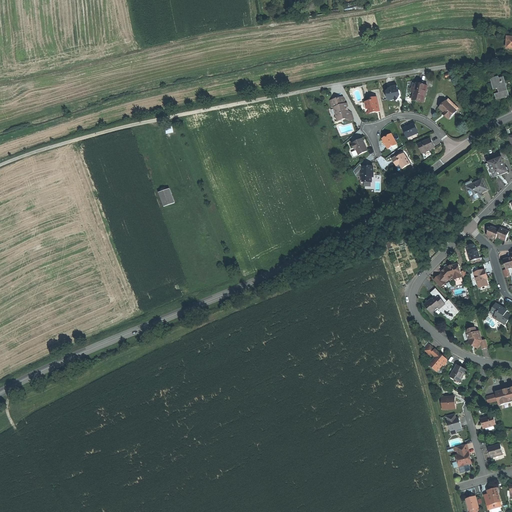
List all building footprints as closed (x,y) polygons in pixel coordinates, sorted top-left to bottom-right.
[(494,90),(500,88),(501,93),(496,94),(498,100),(506,98),(510,96),(505,77),(500,79),(500,77),(494,79),(495,83),(493,84),(494,90)] [(415,93),(413,98),(419,99),(425,101),(429,87),(417,83),(417,86),(415,93)] [(392,88),(386,90),(388,97),(387,98),(390,100),(392,100),(394,100),(397,101),(401,95),(400,90),(398,91),(398,86),(391,87),(392,88)] [(346,104),(343,97),(330,101),(332,108),(334,107),(336,115),(335,117),(337,120),(338,121),(340,121),(341,122),(342,120),(346,119),(349,120),(351,120),(353,119),(351,113),(349,110),(348,111),(347,107),(348,107),(347,104),(346,104)] [(374,112),(379,111),(377,97),(371,98),(372,100),(365,102),(366,108),(369,108),(369,113),(374,112)] [(447,101),(457,111),(459,108),(453,102),(449,98),(447,101)] [(446,114),(445,114),(450,118),(457,111),(447,101),(440,108),(444,112),(446,114)] [(409,126),(404,129),(408,138),(418,133),(414,124),(409,126)] [(387,137),(383,139),(389,149),(397,144),(392,135),(387,137)] [(434,143),(431,138),(419,145),(423,154),(436,148),(434,143)] [(359,155),(368,151),(365,144),(363,139),(352,143),(355,150),(357,150),(359,155)] [(394,159),(393,160),(397,166),(400,164),(403,169),(412,164),(405,153),(401,156),(401,155),(394,159)] [(510,172),(504,157),(491,162),(491,164),(486,165),(490,175),(495,174),(496,177),(503,174),(510,172)] [(357,177),(361,177),(362,171),(364,171),(364,167),(361,165),(354,172),(357,177)] [(363,177),(363,182),(372,183),(372,178),(373,178),(374,167),(372,167),(370,167),(370,168),(364,167),(364,171),(362,171),(361,177),(363,177)] [(483,179),(476,182),(476,184),(468,187),(474,200),(480,197),(478,193),(481,192),(487,189),(483,179)] [(170,189),(159,193),(164,207),(175,203),(170,189)] [(492,237),(497,239),(499,235),(500,231),(492,227),(488,236),(492,237)] [(500,231),(499,235),(503,237),(507,239),(511,231),(502,227),(500,231)] [(468,252),(471,262),(480,259),(478,254),(477,250),(468,252)] [(484,258),(480,259),(471,262),(472,267),(475,266),(479,265),(486,263),(484,258)] [(440,275),(434,280),(441,288),(447,283),(446,283),(449,280),(450,281),(452,278),(455,277),(456,280),(464,278),(463,275),(460,264),(454,266),(453,264),(450,266),(450,267),(447,268),(445,270),(442,273),(445,276),(442,278),(440,275)] [(480,271),(475,272),(479,286),(488,284),(486,277),(485,275),(484,270),(480,271)] [(431,293),(434,297),(435,298),(438,295),(446,305),(442,309),(441,308),(439,310),(442,314),(449,320),(460,311),(450,299),(448,302),(436,289),(431,293)] [(424,305),(431,314),(433,312),(438,309),(439,310),(441,308),(442,309),(446,305),(438,295),(435,298),(434,297),(429,301),(424,305)] [(502,307),(496,303),(491,312),(496,315),(494,317),(506,324),(511,316),(507,313),(508,311),(502,307)] [(487,340),(486,340),(482,341),(480,332),(477,333),(476,329),(469,330),(467,333),(469,334),(470,339),(469,341),(469,343),(471,344),(474,345),(474,344),(477,346),(478,347),(480,345),(481,345),(483,350),(489,348),(487,340)] [(438,352),(429,344),(425,348),(427,350),(426,351),(431,356),(432,354),(436,358),(432,362),(434,364),(432,366),(438,371),(443,365),(444,366),(447,362),(447,360),(438,352)] [(462,368),(458,365),(454,372),(453,372),(450,377),(455,379),(460,381),(462,376),(463,376),(467,370),(462,368)] [(511,387),(505,390),(496,392),(497,394),(498,401),(500,406),(511,402),(511,387)] [(498,401),(497,394),(486,397),(488,404),(498,401)] [(445,410),(456,409),(456,402),(455,397),(442,398),(443,403),(445,403),(445,410)] [(455,414),(447,416),(449,421),(448,421),(451,431),(456,429),(456,431),(462,430),(461,423),(459,418),(456,419),(455,414)] [(494,416),(482,419),(483,424),(484,429),(496,425),(494,416)] [(467,445),(457,447),(458,451),(460,456),(457,456),(460,466),(469,464),(472,463),(469,454),(467,445)] [(501,445),(489,448),(490,453),(492,458),(503,455),(501,445)] [(471,470),(469,464),(460,466),(462,473),(471,470)] [(492,505),(501,502),(497,488),(492,489),(488,490),(489,494),(491,501),(492,505)] [(470,511),(479,508),(476,497),(471,498),(467,499),(470,511)]
